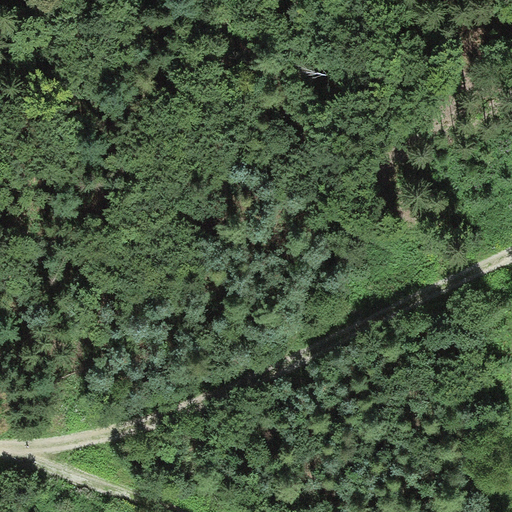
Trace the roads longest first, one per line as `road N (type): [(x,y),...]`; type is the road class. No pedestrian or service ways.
road 1 (track): [(511,250),(157,424),(0,449)]
road 2 (track): [(8,450),(175,511)]
